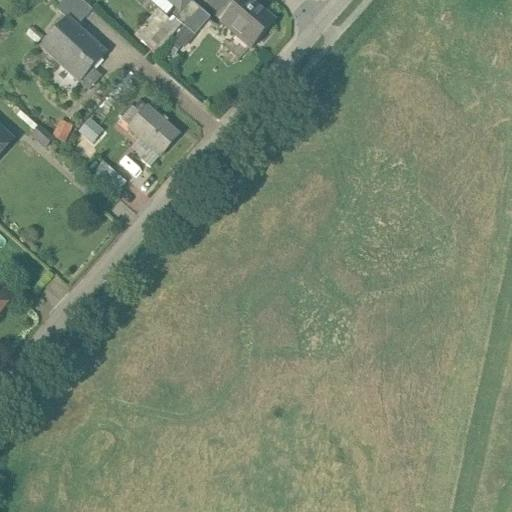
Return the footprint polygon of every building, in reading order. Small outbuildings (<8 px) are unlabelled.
[(79,0),(65,0),(57,10),(66,19),(76,27),(91,10),(79,0)] [(190,0),(174,0),(175,0),(172,4),(179,10),(180,11),(190,0)] [(190,0),(180,11),(179,10),(172,17),(181,25),(183,27),(199,9),(190,0)] [(274,23),(246,0),(241,0),(221,24),(251,50),(274,23)] [(199,9),(183,27),(193,36),(210,18),(199,9)] [(157,10),(134,36),(155,54),(181,25),(172,17),(169,21),(157,10)] [(76,27),(66,19),(39,49),(79,84),(106,54),(76,27)] [(178,136),(147,108),(140,115),(130,128),(127,130),(159,158),(178,136)] [(134,110),(123,122),(130,128),(140,115),(134,110)] [(90,118),(78,130),(91,142),(103,130),(90,118)] [(60,119),(52,135),(64,141),(72,125),(60,119)] [(0,132),(0,155),(12,142),(0,132)] [(126,183),(108,168),(100,176),(118,192),(126,183)] [(0,288),(0,314),(13,299),(0,288)]
